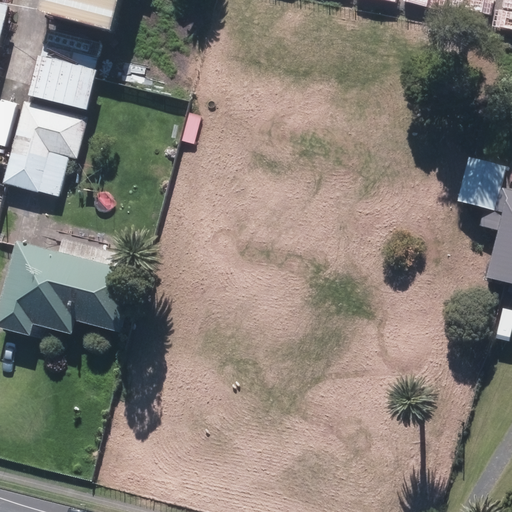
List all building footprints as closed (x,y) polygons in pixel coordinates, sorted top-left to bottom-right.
[(49,0),(45,16),(116,34),(124,0),(49,0)] [(0,48),(11,6),(0,3),(0,48)] [(31,101),(89,114),(98,75),(41,62),(31,101)] [(40,191),(60,197),(71,157),(79,159),(89,121),(27,104),(5,185),(39,194),(40,191)] [(511,288),(511,293),(511,191),(503,189),(508,170),(471,160),(460,203),(488,210),(483,228),(502,232),(490,280),(511,284),(511,288)] [(0,318),(0,328),(34,338),(37,326),(74,335),(77,321),(124,333),(139,274),(20,243),(0,318)]
